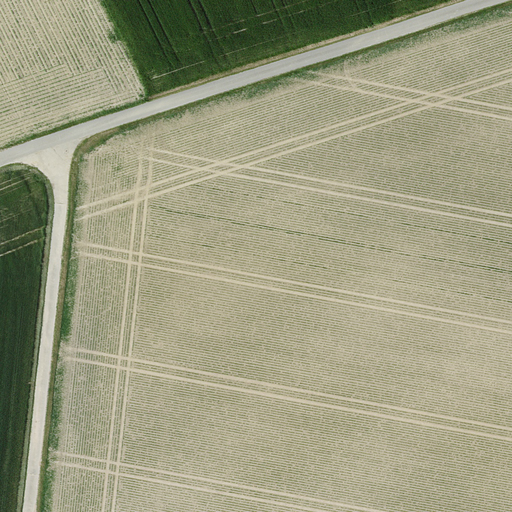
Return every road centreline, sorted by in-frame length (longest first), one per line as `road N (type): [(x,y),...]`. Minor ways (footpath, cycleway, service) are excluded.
road 1 (track): [(0,164),(487,0)]
road 2 (track): [(30,511),(72,134)]
